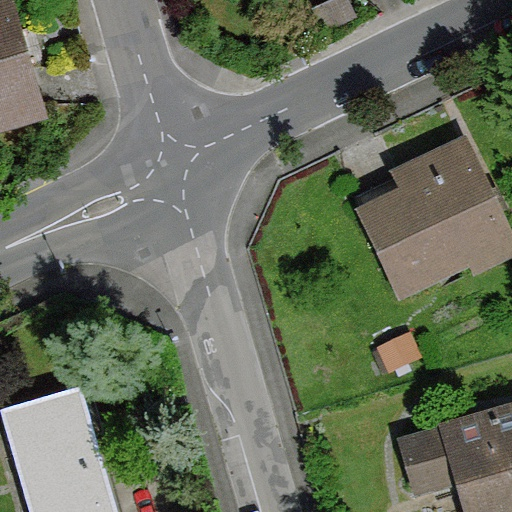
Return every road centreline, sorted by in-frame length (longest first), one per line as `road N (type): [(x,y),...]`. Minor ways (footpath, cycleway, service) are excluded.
road 1 (unclassified): [(503,0),(385,55),(359,81),(170,171)]
road 2 (unclassified): [(170,171),(279,511)]
road 3 (unclassified): [(170,171),(0,249)]
road 4 (unclassified): [(123,0),(170,171)]
